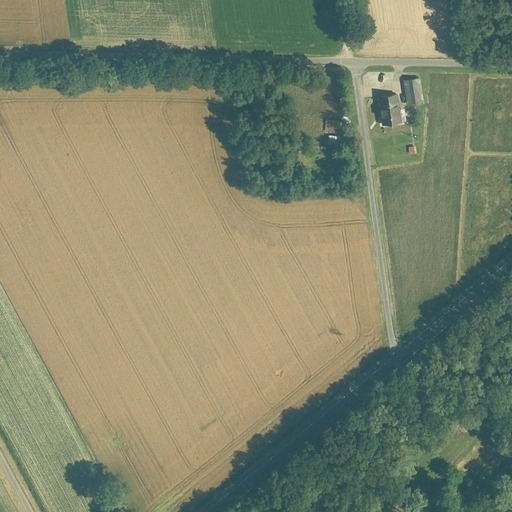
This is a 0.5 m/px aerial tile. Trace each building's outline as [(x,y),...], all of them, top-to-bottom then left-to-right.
[(365,76),(366,87),(381,86),(380,75),(365,76)] [(424,77),(404,79),(407,103),(427,100),(424,77)] [(380,97),(383,126),(402,124),(399,95),(380,97)] [(341,121),(322,122),(323,141),(342,140),(341,121)] [(431,493),(421,511),(446,511),(451,504),(431,493)]
